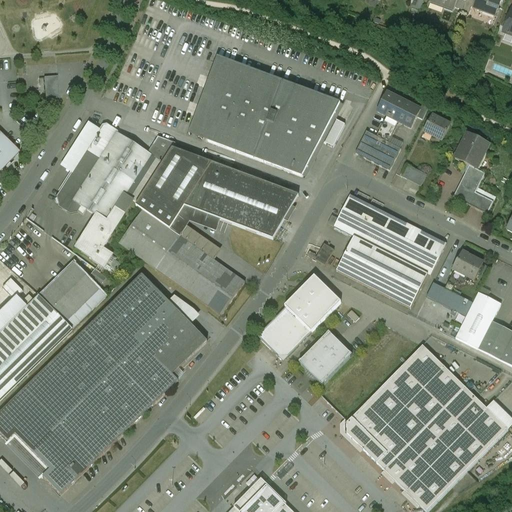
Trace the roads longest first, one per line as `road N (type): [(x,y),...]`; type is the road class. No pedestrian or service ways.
road 1 (residential): [(75,511),(230,343),(339,170),(511,257)]
road 2 (unknown): [(474,373),(408,328),(284,268)]
road 3 (residential): [(98,78),(0,224)]
